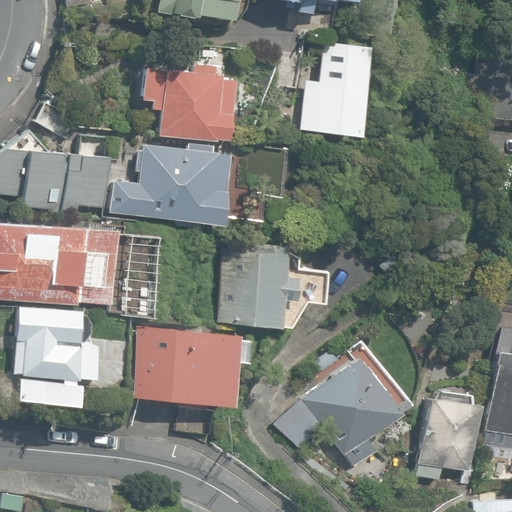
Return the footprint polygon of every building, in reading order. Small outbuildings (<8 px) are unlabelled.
[(195,13),(232,20),(235,0),(154,0),(152,10),(168,13),(169,12),(195,17),(195,13)] [(286,9),(301,11),(303,0),(312,0),(350,6),(351,0),(274,0),(287,2),(286,9)] [(511,41),(496,40),(495,53),(479,52),(475,114),(490,115),(489,117),(511,118),(511,41)] [(297,128),(351,135),(362,47),(318,42),(313,82),(303,81),(297,128)] [(156,135),(213,141),(213,138),(227,140),(233,80),(219,79),(220,75),(212,74),(212,66),(190,63),(189,72),(141,67),(138,100),(149,101),(148,109),(159,110),(156,135)] [(34,121),(67,138),(77,118),(44,102),(34,121)] [(0,192),(16,194),(19,204),(46,207),(46,211),(59,212),(59,210),(77,212),(78,204),(99,206),(105,153),(63,148),(63,151),(25,146),(28,129),(0,146),(0,192)] [(131,215),(219,223),(226,153),(140,144),(139,149),(134,149),(132,169),(137,170),(131,215)] [(0,297),(74,303),(74,300),(108,303),(114,229),(0,221),(0,297)] [(212,320),(273,326),(275,297),(287,298),(289,275),(279,274),(281,244),(245,240),(244,250),(220,248),(212,320)] [(78,309),(14,303),(9,371),(73,377),(75,375),(91,376),(93,344),(82,338),(86,330),(86,321),(84,312),(78,312),(78,309)] [(128,397),(224,404),(227,372),(224,372),(227,338),(217,337),(218,332),(134,326),(128,397)] [(320,369),(334,359),(327,349),(313,360),(320,369)] [(343,453),(352,465),(373,449),(363,437),(395,411),(388,401),(396,396),(359,350),(298,397),(271,424),(295,444),(316,423),(341,454),(343,453)] [(483,445),(511,448),(511,357),(498,356),(498,361),(492,360),(482,430),(485,430),(483,445)] [(17,376),(15,397),(75,404),(77,383),(17,376)] [(113,399),(115,387),(80,382),(78,399),(113,399)] [(417,471),(437,474),(439,462),(464,465),(474,396),(424,391),(415,458),(419,459),(417,471)] [(0,496),(0,507),(19,511),(21,496),(1,493),(0,496)] [(511,511),(511,497),(468,500),(468,511),(511,511)]
